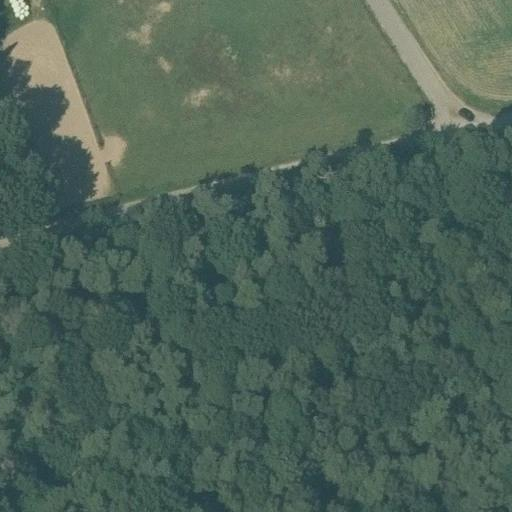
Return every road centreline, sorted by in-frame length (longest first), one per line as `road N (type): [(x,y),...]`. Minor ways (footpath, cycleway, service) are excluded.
road 1 (unclassified): [(0,254),(469,130)]
road 2 (residential): [(387,0),(469,130)]
